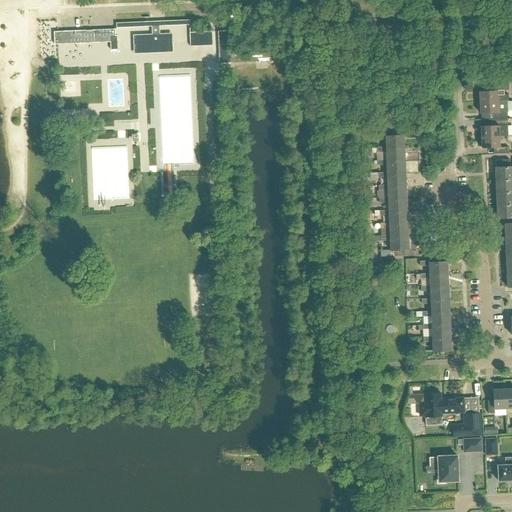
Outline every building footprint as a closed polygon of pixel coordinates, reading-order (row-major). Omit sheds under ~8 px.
[(160,26),(190,25),(190,20),(116,23),(116,28),(151,27),(152,34),(133,35),(133,49),(173,47),(172,33),(160,34),(160,26)] [(116,36),(115,29),(94,30),(57,32),(54,32),(54,45),(58,45),(110,42),(110,50),(118,50),(117,36),(116,36)] [(229,31),(218,31),(219,63),(233,63),(303,60),(303,51),(230,54),(229,31)] [(197,46),(197,38),(212,38),(212,32),(189,33),(190,47),(197,46)] [(490,84),(490,90),(478,91),(479,102),(497,102),(497,96),(497,90),(504,90),(507,90),(507,83),(490,84)] [(506,111),(506,101),(497,102),(479,102),(480,113),(491,113),(492,119),(507,118),(506,111)] [(481,137),(499,136),(508,136),(507,125),(507,118),(492,119),(492,125),(480,126),(481,137)] [(386,135),(376,135),(377,140),(385,140),(386,147),(386,149),(404,148),(403,135),(386,136),(386,135)] [(499,136),(481,137),(481,148),(493,148),(494,154),(508,153),(508,147),(499,147),(499,136)] [(386,147),(377,147),(378,153),(386,152),(386,160),(386,162),(405,161),(404,148),(386,149),(386,147)] [(511,179),(511,166),(510,166),(510,159),(496,160),(496,167),(495,167),(496,180),(511,179)] [(386,160),(378,160),(378,165),(386,164),(387,172),(387,174),(405,173),(405,161),(386,162),(386,160)] [(406,186),(405,173),(387,174),(387,172),(378,172),(379,178),(387,177),(387,185),(387,187),(406,186)] [(511,179),(496,180),(496,193),(497,192),(511,191),(511,179)] [(387,185),(379,185),(379,190),(387,190),(388,197),(388,199),(407,198),(406,186),(387,187),(387,185)] [(511,191),(497,192),(496,193),(497,205),(511,204),(511,191)] [(388,197),(380,198),(380,203),(388,203),(388,210),(388,212),(407,211),(407,198),(388,199),(388,197)] [(511,204),(497,205),(498,218),(511,217),(511,204)] [(408,223),(407,211),(388,212),(388,210),(380,211),(380,216),(389,215),(389,222),(389,224),(408,223)] [(409,236),(408,223),(389,224),(389,222),(380,222),(381,228),(389,228),(389,235),(390,237),(409,236)] [(409,249),(409,236),(390,237),(389,235),(381,235),(381,241),(390,240),(390,250),(409,249)] [(429,261),(420,261),(421,266),(429,266),(429,273),(430,273),(430,275),(448,274),(448,261),(429,262),(429,261)] [(430,273),(429,273),(421,274),(421,279),(430,278),(430,286),(430,288),(449,287),(448,274),(430,275),(430,273)] [(449,299),(449,287),(430,288),(430,286),(421,287),(422,291),(430,291),(431,299),(431,300),(449,299)] [(450,312),(449,299),(431,300),(431,299),(422,299),(422,304),(431,303),(431,311),(431,313),(450,312)] [(451,325),(450,312),(431,313),(431,311),(423,312),(423,317),(431,316),(432,324),(432,326),(451,325)] [(432,324),(423,324),(424,329),(432,329),(432,336),(432,338),(451,337),(451,325),(432,326),(432,324)] [(432,336),(424,337),(424,342),(432,341),(433,351),(452,350),(451,337),(432,338),(432,336)] [(506,408),(505,390),(493,390),(493,391),(494,400),(487,401),(488,413),(494,413),(494,408),(506,408)] [(440,393),(424,394),(424,403),(419,403),(420,416),(425,416),(425,417),(442,417),(441,413),(464,412),(463,398),(441,399),(440,393)] [(452,425),(453,437),(482,436),(480,413),(463,414),(464,424),(452,425)] [(485,435),(497,435),(497,427),(484,427),(485,435)] [(485,439),(486,455),(498,455),(497,438),(485,439)] [(482,452),(481,439),(463,439),(464,452),(482,452)] [(445,482),(458,481),(457,456),(438,457),(438,458),(430,458),(430,467),(438,466),(438,475),(437,475),(437,484),(446,483),(445,482)] [(511,480),(511,464),(498,465),(498,481),(511,480)]
